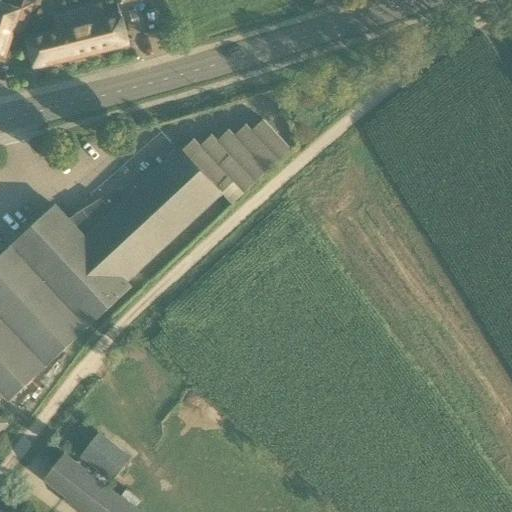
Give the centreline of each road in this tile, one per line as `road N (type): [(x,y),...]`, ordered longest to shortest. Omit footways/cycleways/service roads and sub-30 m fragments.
road 1 (track): [(507,0),(333,137),(126,323),(0,478)]
road 2 (tertiary): [(0,121),(417,0)]
